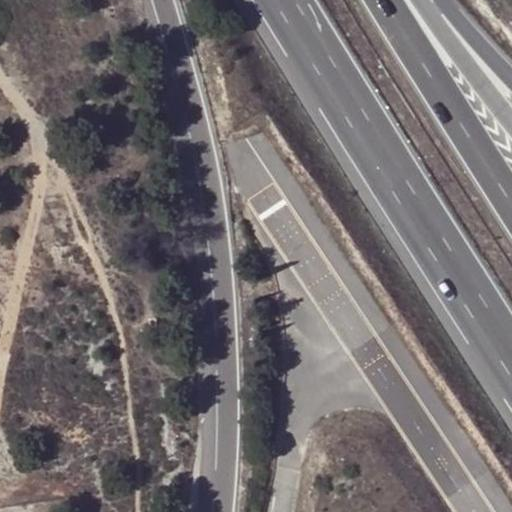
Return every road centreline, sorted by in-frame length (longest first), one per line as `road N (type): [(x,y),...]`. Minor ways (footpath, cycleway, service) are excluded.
road 1 (motorway): [(163,0),(200,127),(218,236),(226,349),(222,511)]
road 2 (motorway): [(288,0),(511,362)]
road 3 (track): [(0,82),(36,149),(40,183),(0,386)]
road 4 (motorway): [(511,196),(388,0)]
road 5 (motorway): [(511,121),(426,0)]
